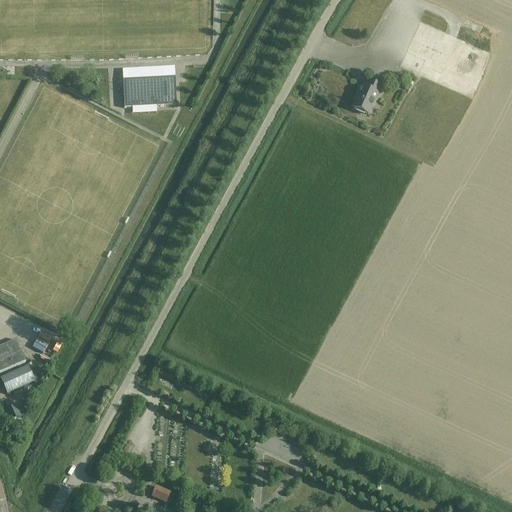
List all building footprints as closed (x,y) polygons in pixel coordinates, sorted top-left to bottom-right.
[(124,109),(176,106),(174,78),(122,81),(124,109)] [(359,95),(353,109),(368,115),(374,100),(376,101),(381,88),(367,82),(364,89),(360,87),(357,94),(359,95)] [(0,372),(25,362),(16,340),(0,346),(0,372)] [(28,368),(0,380),(7,395),(34,383),(28,368)] [(15,408),(4,413),(9,424),(20,418),(15,408)] [(170,493),(156,487),(152,496),(166,503),(170,493)]
